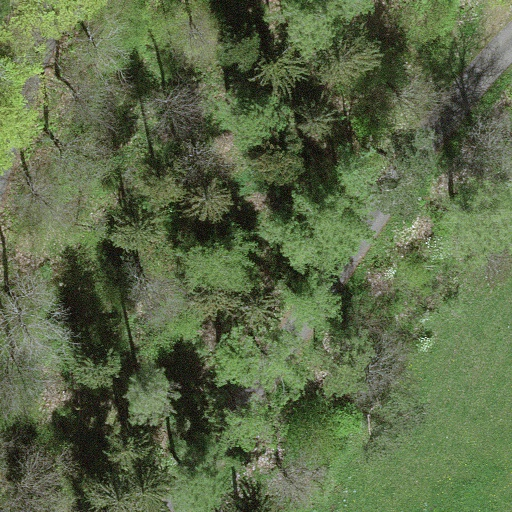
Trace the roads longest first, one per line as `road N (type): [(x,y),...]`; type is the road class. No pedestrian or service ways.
road 1 (unclassified): [(511,34),(419,149),(220,429),(171,511)]
road 2 (unclassified): [(0,165),(62,0)]
